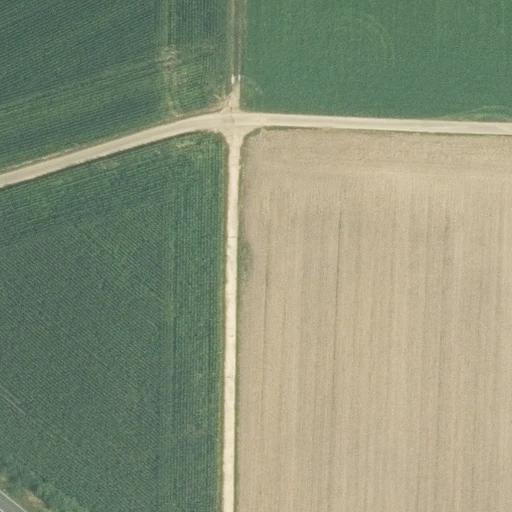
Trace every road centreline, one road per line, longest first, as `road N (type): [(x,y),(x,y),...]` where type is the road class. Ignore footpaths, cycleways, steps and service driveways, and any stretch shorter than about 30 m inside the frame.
road 1 (track): [(232,124),(229,511)]
road 2 (track): [(232,124),(511,131)]
road 3 (track): [(0,181),(207,123),(232,124)]
road 4 (track): [(249,0),(248,96),(232,124)]
